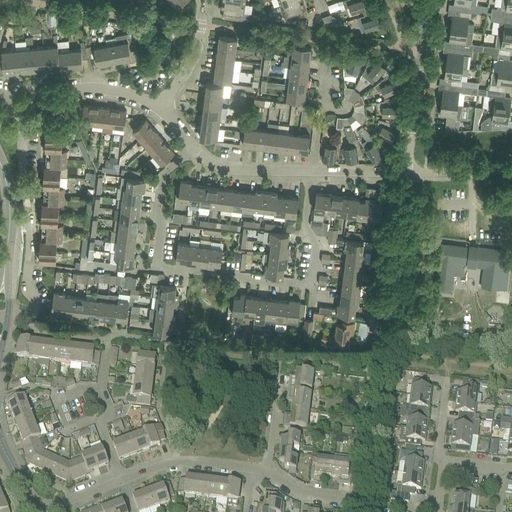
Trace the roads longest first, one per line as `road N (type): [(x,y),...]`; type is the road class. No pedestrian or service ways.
road 1 (residential): [(313,171),(308,284),(157,268),(161,178),(193,145)]
road 2 (residential): [(313,171),(405,170),(426,0)]
road 3 (residential): [(19,107),(33,300),(30,315),(7,314)]
road 4 (residential): [(436,511),(305,498),(261,471)]
road 5 (residential): [(313,171),(321,95),(317,0)]
road 6 (residential): [(19,107),(81,88),(132,94),(159,107)]
road 7 (residential): [(121,482),(164,465),(251,469)]
road 8 (residential): [(193,145),(226,168),(313,171)]
